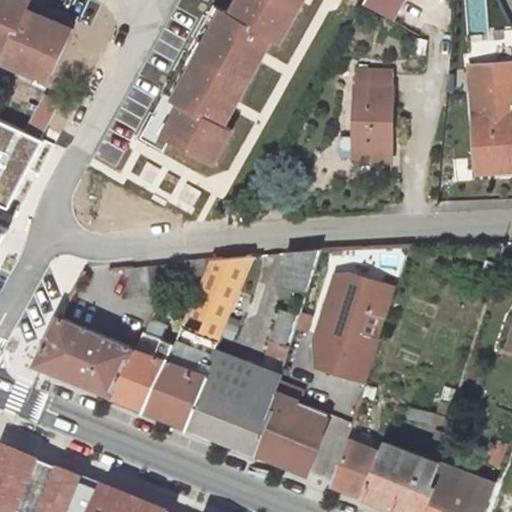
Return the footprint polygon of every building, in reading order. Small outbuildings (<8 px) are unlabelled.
[(28,9),(8,0),(0,0),(0,49),(5,52),(2,60),(33,74),(40,72),(52,77),(66,45),(74,29),(28,9)] [(66,45),(78,51),(89,26),(32,0),(28,9),(74,29),(66,45)] [(239,0),(232,14),(223,10),(207,38),(209,45),(203,56),(196,67),(190,69),(174,99),(182,103),(172,120),(175,126),(169,137),(170,138),(214,163),(232,129),(224,125),(272,38),(279,42),(302,0),(239,0)] [(207,38),(223,10),(215,4),(190,49),(203,56),(209,45),(207,38)] [(479,172),(511,170),(511,39),(469,43),(476,130),(481,130),(481,137),(476,137),(479,172)] [(174,99),(190,69),(196,67),(203,56),(190,49),(165,94),(174,99)] [(392,158),(394,71),(356,70),(355,116),(359,116),(359,123),(354,123),(354,158),(392,158)] [(52,77),(40,72),(33,74),(50,81),(52,77)] [(175,126),(172,120),(182,103),(174,99),(165,94),(141,137),(164,149),(170,138),(169,137),(175,126)] [(48,141),(0,120),(0,203),(9,207),(48,141)] [(503,176),(511,175),(511,170),(479,172),(479,179),(498,177),(503,176)] [(238,200),(224,201),(225,212),(239,210),(238,200)] [(0,246),(9,231),(0,227),(0,246)] [(308,290),(321,248),(287,251),(284,285),(308,290)] [(216,350),(254,254),(213,258),(196,295),(175,344),(146,408),(189,425),(206,385),(215,365),(213,364),(214,362),(212,361),(216,350)] [(196,295),(213,258),(179,261),(168,284),(196,295)] [(130,276),(123,297),(163,294),(168,284),(179,261),(174,262),(173,264),(134,269),(133,266),(130,276)] [(316,368),(367,384),(398,288),(348,272),(335,273),(314,342),(316,368)] [(295,314),(280,309),(271,339),(287,344),(295,314)] [(308,331),(312,316),(301,313),(297,327),(308,331)] [(135,349),(62,317),(37,364),(112,395),(135,349)] [(135,349),(156,356),(163,339),(144,332),(135,349)] [(175,344),(163,339),(156,356),(135,349),(112,395),(146,408),(175,344)] [(290,347),(271,340),(267,351),(288,357),(290,347)] [(260,367),(216,350),(212,361),(214,362),(213,364),(215,365),(206,385),(247,401),(260,367)] [(282,375),(260,367),(247,401),(206,385),(189,425),(257,451),(274,409),(271,407),(276,393),(282,375)] [(450,415),(457,395),(443,390),(437,412),(450,415)] [(329,414),(276,393),(271,407),(274,409),(257,451),(307,473),(324,433),(321,432),(329,414)] [(423,409),(411,406),(408,417),(421,420),(423,409)] [(434,412),(423,409),(421,420),(433,423),(433,421),(434,412)] [(437,412),(434,412),(433,421),(447,425),(450,415),(437,412)] [(433,438),(442,441),(445,432),(436,429),(433,438)] [(381,452),(384,443),(353,431),(350,439),(381,452)] [(363,495),(381,452),(350,439),(349,439),(333,483),(363,495)] [(173,511),(0,441),(0,511),(173,511)] [(440,462),(385,441),(384,443),(381,452),(363,495),(404,511),(425,511),(437,484),(433,482),(440,462)] [(493,456),(502,459),(506,450),(496,447),(493,456)] [(437,484),(487,504),(495,483),(440,462),(433,482),(437,484)] [(425,511),(484,511),(487,504),(437,484),(425,511)]
